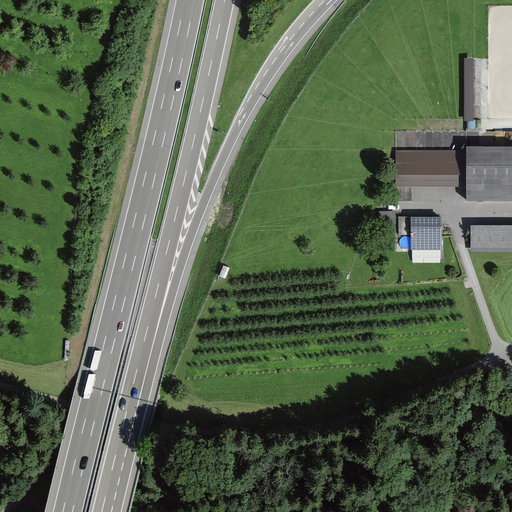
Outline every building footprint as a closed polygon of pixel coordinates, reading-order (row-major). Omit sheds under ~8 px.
[(467,57),(466,118),(485,119),(486,58),(467,57)] [(466,151),(416,151),(416,187),(467,187),(467,202),(511,202),(511,147),(466,147),(466,151)] [(379,226),(396,225),(396,211),(378,212),(379,226)] [(398,250),(412,250),(412,264),(441,264),(442,218),(398,217),(398,250)] [(511,226),(471,226),(471,253),(511,252),(511,226)]
